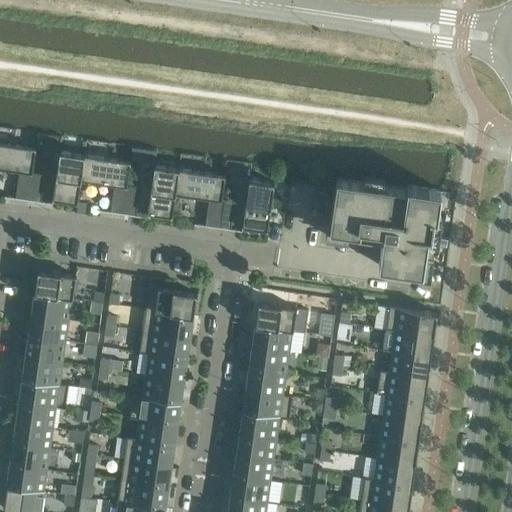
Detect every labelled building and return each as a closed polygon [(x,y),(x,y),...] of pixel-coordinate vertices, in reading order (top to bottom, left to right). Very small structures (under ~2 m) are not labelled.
[(28,200),(32,172),(36,148),(0,142),(0,167),(19,171),(15,198),(28,200)] [(77,203),(81,180),(79,179),(83,155),(59,151),(52,199),(77,203)] [(123,214),(127,186),(130,161),(83,155),(79,179),(81,180),(114,184),(110,212),(123,214)] [(172,217),(175,193),(174,193),(178,168),(154,165),(147,213),(172,217)] [(217,228),(221,200),(225,175),(178,168),(174,193),(175,193),(208,198),(204,226),(217,228)] [(32,172),(28,200),(40,202),(44,174),(32,172)] [(242,227),(267,231),(274,182),(249,179),(242,227)] [(356,234),(359,234),(360,227),(383,230),(383,236),(382,236),(382,237),(381,236),(381,237),(382,237),(378,265),(422,271),(427,235),(430,235),(433,217),(436,218),(440,190),(407,185),(406,189),(336,179),(329,229),(356,233),(356,234)] [(127,186),(123,214),(135,216),(139,188),(127,186)] [(221,200),(217,228),(230,230),(234,202),(221,200)] [(440,238),(438,245),(448,247),(449,240),(440,238)] [(38,270),(34,293),(72,298),(76,276),(38,270)] [(148,286),(145,309),(193,316),(196,293),(148,286)] [(93,301),(103,303),(104,292),(95,291),(93,301)] [(34,293),(31,314),(68,319),(71,299),(72,299),(72,298),(34,293)] [(108,303),(118,305),(119,294),(110,293),(108,303)] [(91,301),(89,313),(101,314),(103,303),(93,301),(91,301)] [(258,302),(255,325),(293,330),(296,308),(258,302)] [(389,306),(386,328),(433,335),(437,313),(389,306)] [(145,309),(142,330),(190,337),(193,316),(145,309)] [(341,311),(339,321),(349,323),(350,313),(341,311)] [(31,314),(28,335),(65,341),(68,319),(31,314)] [(322,334),(331,336),(334,316),(325,314),(322,334)] [(107,315),(105,325),(115,326),(116,316),(107,315)] [(338,331),(337,338),(349,340),(351,323),(349,323),(339,321),(338,331)] [(115,326),(105,325),(104,335),(113,336),(115,326)] [(255,325),(252,346),(289,351),(292,331),(293,331),(293,330),(255,325)] [(395,331),(392,351),(430,356),(433,335),(386,328),(386,329),(395,331)] [(142,330),(139,352),(187,358),(190,337),(142,330)] [(28,335),(25,357),(62,362),(65,341),(28,335)] [(252,346),(249,367),(286,373),(289,351),(252,346)] [(380,370),(379,371),(427,378),(430,356),(392,351),(389,371),(380,370)] [(148,354),(145,374),(183,380),(187,358),(139,352),(148,354)] [(335,354),(333,364),(342,365),(344,355),(335,354)] [(25,357),(22,379),(68,386),(68,384),(59,383),(62,362),(25,357)] [(101,358),(99,368),(109,369),(110,359),(101,358)] [(342,365),(333,364),(332,374),(341,376),(342,365)] [(249,367),(246,389),(292,396),(292,395),(282,394),(286,373),(249,367)] [(109,369),(99,368),(98,378),(107,379),(109,369)] [(379,371),(376,392),(424,399),(427,378),(379,371)] [(133,394),(133,395),(180,402),(183,380),(145,374),(142,395),(133,394)] [(81,375),(79,386),(90,388),(92,377),(81,375)] [(22,379),(19,400),(65,407),(68,386),(22,379)] [(246,389),(242,410),(289,417),(292,396),(246,389)] [(386,395),(383,415),(421,421),(424,399),(376,392),(376,393),(386,395)] [(133,395),(129,416),(177,423),(180,402),(133,395)] [(325,396),(324,406),(336,408),(338,398),(325,396)] [(313,399),(312,407),(315,410),(322,411),(324,401),(313,399)] [(19,400),(16,422),(52,427),(55,406),(65,408),(65,407),(19,400)] [(91,401),(90,411),(99,412),(101,402),(91,401)] [(336,408),(324,406),(322,417),(335,418),(336,408)] [(78,409),(76,420),(88,422),(88,421),(89,414),(90,411),(78,409)] [(242,410),(239,432),(276,438),(279,417),(289,419),(289,417),(242,410)] [(99,412),(90,411),(89,414),(88,421),(98,422),(99,412)] [(383,415),(380,436),(418,442),(421,421),(383,415)] [(127,437),(126,438),(174,445),(177,423),(129,416),(129,417),(139,419),(136,438),(127,437)] [(16,422),(13,443),(49,448),(52,427),(16,422)] [(239,432),(236,454),(273,459),(276,438),(239,432)] [(380,436),(377,458),(415,463),(418,442),(380,436)] [(126,438),(123,459),(171,466),(174,445),(126,438)] [(322,440),(321,450),(330,451),(331,441),(322,440)] [(305,452),(314,454),(315,443),(306,442),(305,452)] [(13,443),(9,464),(46,469),(49,448),(13,443)] [(88,444),(87,454),(96,455),(98,445),(88,444)] [(330,451),(321,450),(319,460),(329,461),(330,451)] [(96,455),(87,454),(85,464),(95,465),(96,455)] [(236,454),(233,475),(270,480),(273,459),(236,454)] [(364,477),(364,478),(411,485),(415,463),(377,458),(374,479),(364,477)] [(123,459),(120,480),(168,487),(171,466),(123,459)] [(9,464),(6,486),(44,491),(44,490),(43,490),(46,469),(9,464)] [(303,464),(302,473),(311,475),(312,465),(303,464)] [(233,475),(230,497),(267,502),(270,480),(233,475)] [(364,478),(361,500),(408,507),(411,485),(364,478)] [(120,480),(117,502),(165,509),(168,487),(120,480)] [(316,483),(314,493),(324,494),(325,484),(316,483)] [(63,484),(61,493),(74,495),(76,486),(63,484)] [(41,511),(44,491),(6,486),(3,508),(31,511),(41,511)] [(82,486),(81,496),(90,498),(91,488),(82,486)] [(324,494),(314,493),(313,503),(322,504),(324,494)] [(64,505),(73,506),(75,495),(65,494),(64,505)] [(90,498),(81,496),(79,506),(89,508),(90,498)] [(230,497),(227,511),(265,511),(267,502),(230,497)] [(361,500),(358,511),(407,511),(408,507),(361,500)] [(164,511),(165,509),(117,502),(115,511),(164,511)]
